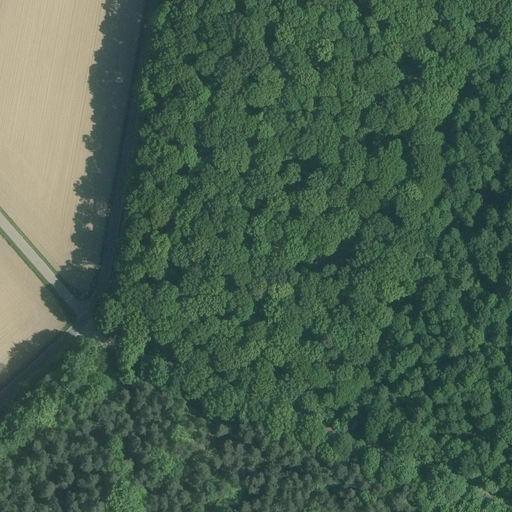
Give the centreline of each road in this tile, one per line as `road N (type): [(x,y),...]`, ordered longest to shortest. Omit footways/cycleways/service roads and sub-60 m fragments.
road 1 (track): [(505,0),(344,435)]
road 2 (track): [(511,502),(112,342)]
road 3 (unclassified): [(163,0),(103,274),(84,317)]
road 4 (track): [(144,354),(0,482)]
road 5 (unclassified): [(0,221),(84,317)]
